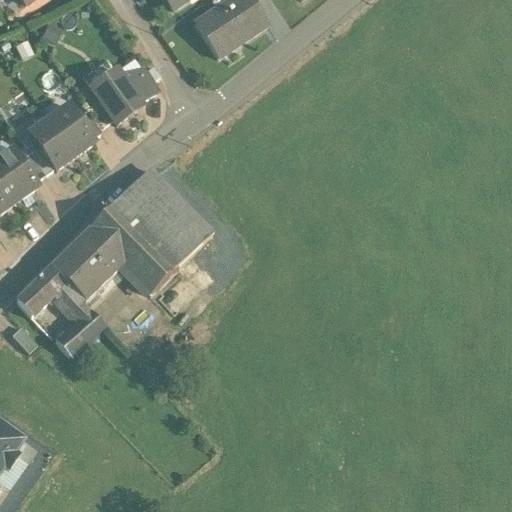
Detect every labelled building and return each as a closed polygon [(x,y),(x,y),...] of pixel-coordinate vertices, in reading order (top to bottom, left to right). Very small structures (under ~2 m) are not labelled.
[(16,0),(24,10),(36,1),(41,2),(43,0),(16,0)] [(160,0),(171,16),(194,0),(160,0)] [(237,0),(193,30),(216,65),(267,31),(250,5),(247,0),(237,0)] [(159,96),(144,74),(124,88),(139,109),(159,96)] [(116,77),(90,95),(115,131),(141,113),(139,109),(124,88),(116,77)] [(68,112),(48,126),(74,163),(94,149),(91,145),(76,124),(68,112)] [(101,139),(86,117),(76,124),(91,145),(101,139)] [(74,163),(48,126),(28,140),(53,175),(55,176),(74,163)] [(53,175),(38,153),(28,160),(44,182),(53,175)] [(18,167),(11,156),(0,164),(0,182),(17,207),(37,193),(34,189),(18,167)] [(44,182),(28,160),(18,167),(34,189),(44,182)] [(148,175),(114,209),(177,273),(211,239),(148,175)] [(0,219),(17,207),(0,182),(0,219)] [(177,273),(114,209),(99,224),(111,236),(97,249),(120,272),(149,301),(177,273)] [(99,224),(85,238),(97,249),(111,236),(99,224)] [(85,238),(50,273),(78,304),(83,309),(120,272),(97,249),(85,238)] [(78,304),(50,273),(15,307),(30,323),(52,301),(64,315),(78,304)] [(83,309),(78,304),(64,315),(76,328),(78,329),(91,318),(83,309)] [(76,328),(55,347),(69,363),(103,331),(91,318),(78,329),(76,328)] [(36,353),(22,339),(15,346),(29,360),(36,353)] [(0,479),(4,474),(7,476),(17,462),(14,460),(23,447),(0,430),(0,479)]
